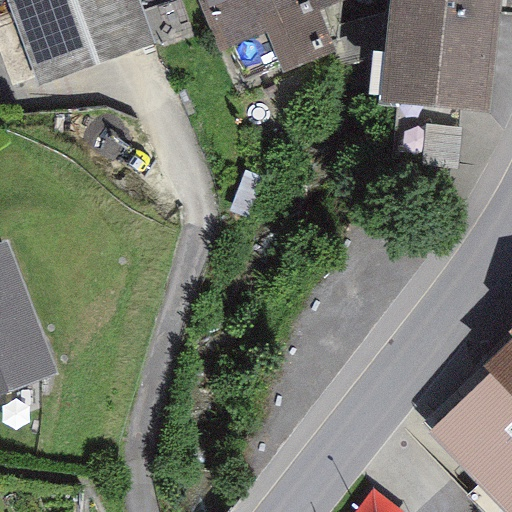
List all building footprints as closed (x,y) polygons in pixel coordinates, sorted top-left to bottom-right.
[(129,0),(15,0),(43,76),(144,38),(129,0)] [(321,0),(215,0),(248,77),(330,42),(314,3),(321,0)] [(496,0),(400,0),(390,90),(486,100),(496,0)] [(2,248),(0,249),(0,383),(47,366),(2,248)] [(511,343),(491,363),(497,371),(436,427),(508,505),(511,500),(511,343)] [(364,511),(396,511),(371,499),(364,511)]
